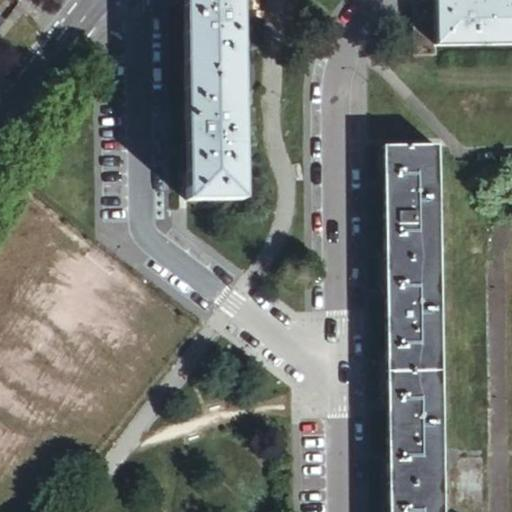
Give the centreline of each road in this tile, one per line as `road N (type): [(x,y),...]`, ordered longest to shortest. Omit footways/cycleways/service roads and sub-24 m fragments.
road 1 (residential): [(335,364),(143,235),(136,0)]
road 2 (residential): [(335,364),(330,87),(382,0)]
road 3 (tertiary): [(98,0),(0,124)]
road 4 (residential): [(341,511),(335,364)]
